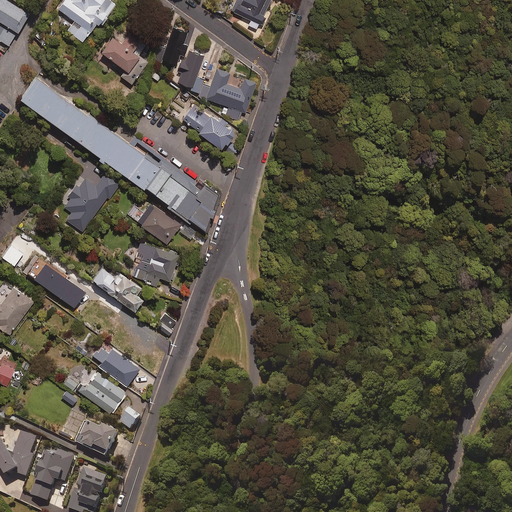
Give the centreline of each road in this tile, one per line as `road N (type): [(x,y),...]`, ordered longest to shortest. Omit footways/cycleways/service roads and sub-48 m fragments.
road 1 (residential): [(125,511),(231,221)]
road 2 (residential): [(231,221),(254,335),(228,511)]
road 3 (unclassified): [(442,511),(459,433),(511,339)]
road 4 (residential): [(231,221),(282,74)]
road 5 (residential): [(282,74),(179,0)]
